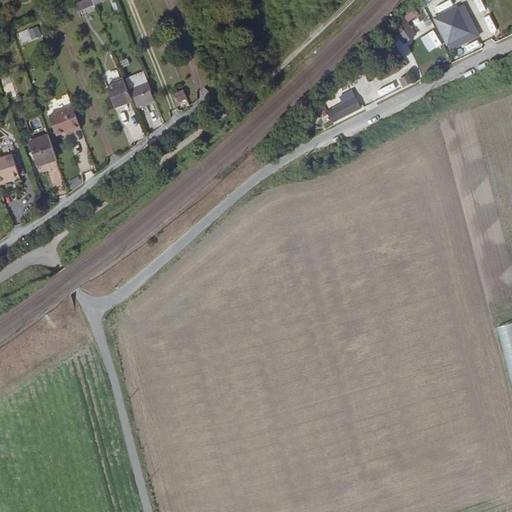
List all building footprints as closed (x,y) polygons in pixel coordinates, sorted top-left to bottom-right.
[(78,0),(76,1),(78,8),(99,0),(78,0)] [(445,2),(429,11),(433,17),(448,7),(445,2)] [(474,36),(459,5),(438,22),(451,48),(474,36)] [(407,20),(419,15),(416,8),(404,13),(407,20)] [(417,30),(425,25),(420,15),(411,20),(417,30)] [(396,29),(408,42),(418,32),(406,20),(396,29)] [(37,25),(18,33),(23,44),(42,36),(37,25)] [(360,60),(363,66),(371,63),(368,57),(360,60)] [(398,70),(394,62),(377,70),(381,79),(398,70)] [(108,87),(115,107),(131,100),(123,81),(108,87)] [(151,100),(145,84),(129,90),(135,106),(151,100)] [(327,110),(333,122),(362,108),(352,86),(338,93),(342,103),(327,110)] [(206,87),(197,91),(201,102),(210,98),(206,87)] [(185,97),(183,90),(172,94),(175,102),(185,97)] [(82,130),(74,108),(51,117),(57,136),(74,131),(75,133),(82,130)] [(57,158),(49,136),(27,143),(35,165),(57,158)] [(15,157),(0,161),(0,181),(2,187),(9,185),(9,182),(14,180),(22,178),(15,157)] [(58,161),(49,163),(54,196),(64,194),(58,161)] [(68,181),(73,189),(83,183),(79,175),(68,181)] [(511,322),(495,327),(511,393),(511,322)]
